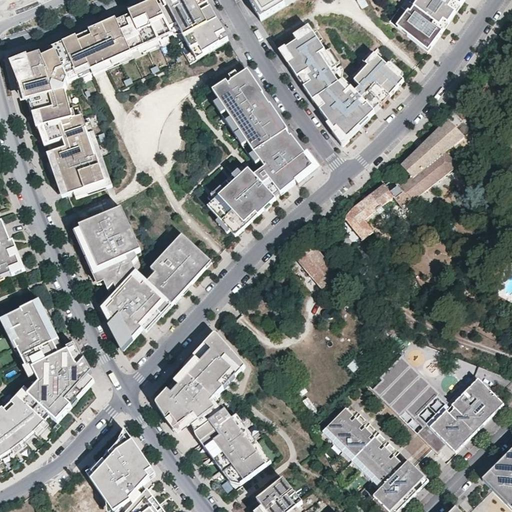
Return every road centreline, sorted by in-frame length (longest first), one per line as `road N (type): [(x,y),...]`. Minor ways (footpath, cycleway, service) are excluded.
road 1 (residential): [(0,94),(53,253),(127,395)]
road 2 (residential): [(127,395),(253,254),(345,175)]
road 3 (residential): [(345,175),(401,123),(496,0)]
road 4 (residential): [(230,0),(269,71),(345,175)]
road 5 (residential): [(0,500),(63,462),(127,395)]
road 6 (residential): [(127,395),(207,511)]
